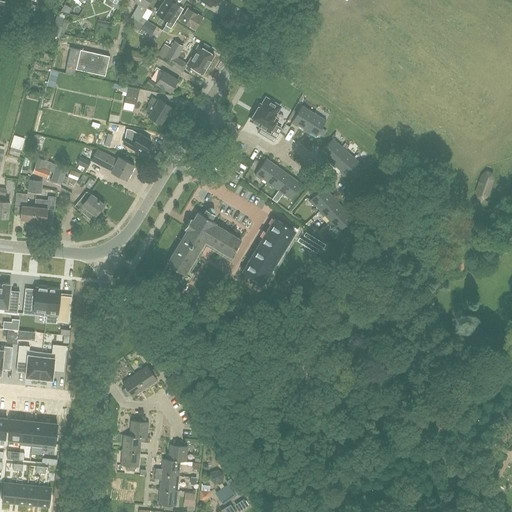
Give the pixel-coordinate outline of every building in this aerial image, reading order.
[(105,0),(105,1),(117,9),(122,0),(105,0)] [(132,0),(140,4),(132,17),(134,25),(140,29),(150,13),(156,3),(150,0),(132,0)] [(173,0),(163,0),(156,13),(167,20),(164,24),(170,28),(179,13),(174,10),(177,4),(172,1),(173,0)] [(197,14),(187,8),(183,14),(180,13),(177,18),(180,20),(189,25),(188,27),(194,30),(203,17),(197,14)] [(161,31),(152,36),(158,45),(166,40),(161,31)] [(169,46),(164,43),(157,55),(173,65),(183,46),(173,40),(169,46)] [(108,55),(79,49),(62,45),(61,48),(60,48),(55,70),(75,75),(76,69),(104,75),(108,55)] [(202,73),(213,55),(197,45),(186,64),(202,73)] [(125,58),(142,61),(143,53),(126,50),(125,58)] [(169,92),(177,79),(163,71),(156,83),(169,92)] [(52,87),(60,87),(60,76),(52,76),(52,87)] [(126,92),(124,102),(135,104),(139,89),(117,84),(116,88),(120,89),(119,91),(126,92)] [(160,124),(171,107),(158,100),(157,100),(151,97),(147,104),(149,105),(146,110),(150,113),(148,116),(160,124)] [(279,109),(278,105),(266,98),(261,106),(258,103),(254,110),(256,111),(251,120),(260,126),(257,131),(273,141),(281,128),(274,124),(277,120),(273,118),(279,109)] [(129,104),(127,111),(137,114),(139,106),(129,104)] [(304,129),(313,113),(301,105),(291,123),(297,126),(298,125),(304,129)] [(313,113),(304,129),(303,130),(309,134),(310,132),(315,136),(314,137),(315,137),(326,120),(313,113)] [(144,152),(150,141),(138,134),(133,142),(126,138),(123,143),(136,151),(138,148),(144,152)] [(119,152),(123,138),(111,135),(107,149),(119,152)] [(15,150),(26,152),(28,140),(17,138),(15,150)] [(330,161),(343,147),(332,138),(319,153),(324,158),(325,157),(330,161)] [(341,170),(353,156),(343,147),(330,161),(329,162),(335,167),(336,166),(341,170)] [(111,170),(117,159),(96,149),(91,160),(111,170)] [(76,163),(86,169),(90,162),(80,156),(76,163)] [(134,167),(132,166),(133,164),(118,156),(117,159),(111,170),(111,171),(126,179),(127,176),(129,177),(134,167)] [(364,166),(353,156),(341,170),(340,172),(345,176),(346,175),(351,180),(350,181),(351,181),(364,166)] [(61,182),(65,184),(67,177),(64,176),(66,171),(65,170),(66,168),(65,168),(66,165),(61,163),(60,165),(37,157),(32,173),(47,178),(49,171),(53,172),(50,180),(61,183),(61,182)] [(267,181),(278,166),(266,158),(254,174),(260,179),(261,177),(267,181)] [(278,190),(289,175),(278,166),(267,181),(266,183),(272,187),(273,186),(278,190)] [(484,201),(489,197),(494,180),(493,173),(487,172),(482,176),(476,193),(478,199),(484,201)] [(289,175),(278,190),(272,198),(276,202),(282,195),(283,195),(284,194),(289,198),(288,199),(289,200),(301,183),(289,175)] [(27,192),(41,193),(42,181),(28,179),(27,192)] [(9,201),(4,201),(6,188),(0,187),(0,216),(7,218),(9,201)] [(319,209),(333,197),(323,187),(309,200),(314,206),(315,205),(319,209)] [(104,205),(91,194),(90,194),(86,191),(74,206),(78,209),(91,220),(104,205)] [(33,220),(34,206),(26,206),(27,193),(23,193),(16,192),(14,205),(19,205),(21,206),(20,219),(33,220)] [(45,221),(47,208),(54,209),(55,197),(51,195),(51,196),(48,196),(47,200),(43,199),(35,199),(34,206),(33,220),(45,221)] [(329,220),(342,207),(333,197),(319,209),(318,211),(323,216),(324,215),(329,220)] [(227,254),(231,256),(241,239),(215,224),(216,222),(211,219),(214,214),(213,213),(214,211),(214,210),(212,208),(210,207),(209,208),(207,209),(206,209),(203,214),(198,212),(193,220),(190,218),(184,228),(187,229),(166,263),(167,263),(160,274),(183,288),(190,276),(185,273),(205,240),(218,248),(217,250),(226,256),(227,254)] [(342,207),(329,220),(327,221),(332,227),(334,225),(338,230),(337,231),(338,232),(353,218),(342,207)] [(293,229),(276,219),(274,218),(270,224),(266,232),(262,237),(258,245),(254,250),(245,265),(242,271),(244,272),(263,284),(297,228),(294,226),(293,229)] [(0,284),(0,307),(4,308),(4,312),(17,313),(19,297),(9,296),(10,284),(3,283),(3,284),(0,284)] [(24,296),(23,314),(46,316),(49,288),(47,288),(47,286),(39,285),(39,287),(36,287),(35,297),(24,296)] [(49,288),(46,316),(47,312),(57,313),(56,321),(68,322),(71,297),(59,295),(60,289),(49,288)] [(341,321),(343,340),(358,335),(356,322),(341,321)] [(42,352),(39,377),(45,378),(45,379),(52,379),(53,368),(64,369),(66,345),(53,344),(52,353),(42,352)] [(0,349),(0,373),(1,374),(2,361),(11,361),(12,347),(0,345),(0,350),(0,349)] [(19,346),(17,364),(27,365),(25,377),(34,378),(34,377),(39,377),(42,352),(28,350),(29,347),(19,346)] [(147,365),(134,374),(144,388),(157,379),(155,377),(159,374),(154,368),(150,370),(147,365)] [(144,388),(134,374),(122,382),(125,387),(121,390),(126,397),(130,394),(131,397),(144,388)] [(130,420),(129,435),(146,437),(148,422),(145,421),(145,417),(137,416),(136,420),(130,420)] [(11,419),(8,443),(13,444),(13,442),(20,442),(20,445),(23,420),(11,419)] [(23,420),(20,445),(31,446),(34,421),(23,420)] [(34,421),(31,446),(42,447),(42,451),(45,422),(34,421)] [(45,422),(42,451),(47,451),(47,447),(54,448),(57,424),(45,422)] [(149,437),(146,437),(129,435),(123,434),(122,449),(139,451),(140,442),(149,442),(149,437)] [(169,444),(168,459),(185,461),(187,446),(181,445),(181,441),(173,440),(172,444),(169,444)] [(138,466),(139,451),(122,449),(120,465),(126,465),(126,470),(134,471),(135,466),(138,466)] [(7,451),(7,458),(18,460),(19,453),(19,452),(7,451)] [(178,476),(179,464),(179,461),(185,461),(168,459),(162,459),(161,469),(153,468),(153,473),(178,476)] [(191,475),(201,477),(204,468),(193,465),(191,475)] [(176,493),(178,476),(153,473),(153,479),(160,479),(159,492),(176,493)] [(4,482),(2,502),(14,503),(16,483),(4,482)] [(16,483),(14,503),(25,505),(27,484),(16,483)] [(27,484),(25,505),(37,506),(39,486),(27,484)] [(227,484),(215,493),(223,504),(235,496),(235,495),(239,492),(234,484),(229,487),(227,484)] [(39,486),(37,506),(48,507),(51,487),(39,486)] [(175,506),(176,493),(159,492),(158,504),(164,505),(163,509),(171,510),(172,506),(175,506)] [(214,505),(216,498),(190,493),(188,505),(195,506),(194,511),(197,511),(200,503),(214,505)]
